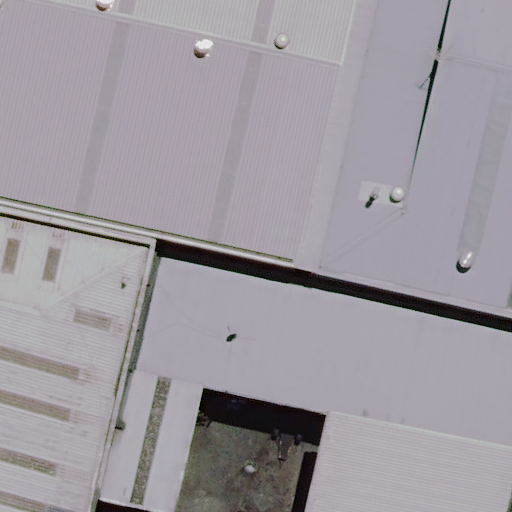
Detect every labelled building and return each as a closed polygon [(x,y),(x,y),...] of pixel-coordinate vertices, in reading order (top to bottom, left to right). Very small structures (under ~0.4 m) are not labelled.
[(0,0),(0,279),(65,294),(239,333),(313,0),(0,0)] [(488,388),(511,393),(511,0),(313,0),(239,333),(488,388)] [(65,294),(0,279),(0,511),(16,511),(41,404),(65,294)] [(460,511),(488,388),(239,333),(65,294),(41,404),(247,450),(232,511),(460,511)] [(511,511),(511,393),(488,388),(460,511),(511,511)]
